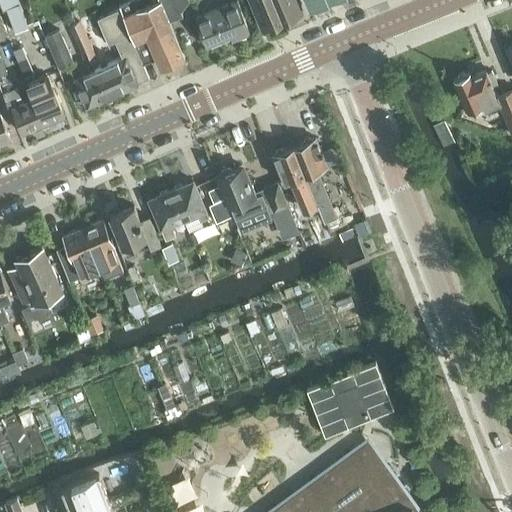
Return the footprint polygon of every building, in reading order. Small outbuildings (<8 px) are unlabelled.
[(7,9),(16,34),(29,29),(17,0),(0,0),(0,2),(3,11),(7,9)] [(160,0),(145,0),(122,10),(144,62),(156,57),(160,67),(184,57),(169,21),(160,0)] [(160,0),(169,21),(182,16),(175,0),(160,0)] [(235,0),(195,17),(206,44),(230,35),(232,39),(249,31),(237,2),(236,0),(235,0)] [(249,0),(261,26),(282,18),(274,0),(249,0)] [(298,0),(274,0),(282,18),(302,9),(298,0)] [(120,12),(99,21),(109,44),(116,41),(122,56),(105,64),(117,92),(122,89),(136,83),(138,81),(148,77),(120,12)] [(81,20),(70,25),(77,42),(88,37),(81,20)] [(73,61),(59,30),(46,36),(59,67),(73,61)] [(88,37),(77,42),(84,58),(95,53),(88,37)] [(23,46),(13,50),(18,61),(28,56),(23,46)] [(93,69),(74,78),(86,105),(117,92),(105,64),(99,67),(93,69)] [(511,87),(494,95),(490,85),(495,82),(490,71),(485,73),(483,70),(470,76),(468,73),(452,79),(464,110),(479,103),(483,110),(497,104),(510,133),(511,132),(511,87)] [(34,99),(45,125),(65,116),(48,76),(28,84),(35,98),(34,99)] [(45,125),(34,99),(19,105),(17,100),(22,98),(18,89),(4,95),(9,109),(14,107),(25,133),(45,125)] [(0,143),(12,138),(0,110),(0,143)] [(294,145),(317,202),(318,202),(325,220),(337,215),(319,169),(328,165),(315,136),(294,145)] [(317,202),(294,145),(272,154),(284,183),(292,179),(304,208),(317,202)] [(240,164),(217,173),(221,184),(226,197),(233,214),(235,218),(266,205),(270,217),(290,208),(278,179),(262,186),(263,188),(258,191),(259,193),(255,195),(252,185),(249,186),(240,164)] [(193,180),(171,189),(182,217),(188,231),(202,225),(200,219),(208,216),(193,180)] [(221,184),(208,189),(213,202),(226,197),(221,184)] [(171,189),(148,199),(164,237),(174,233),(169,222),(181,217),(182,217),(171,189)] [(213,202),(209,204),(216,221),(233,214),(226,197),(213,202)] [(126,257),(137,252),(134,243),(146,238),(151,249),(161,244),(149,215),(138,219),(132,204),(109,214),(126,257)] [(82,225),(98,265),(103,277),(123,269),(113,245),(114,245),(102,217),(82,225)] [(366,220),(356,224),(360,235),(361,236),(371,232),(366,220)] [(66,243),(55,247),(69,278),(94,267),(98,265),(82,225),(77,227),(62,233),(66,243)] [(179,258),(172,242),(163,246),(169,262),(179,258)] [(18,263),(8,267),(25,305),(21,307),(27,323),(51,312),(44,297),(60,290),(40,244),(15,255),(18,263)] [(254,252),(249,254),(253,262),(258,260),(254,252)] [(134,265),(128,267),(134,280),(139,278),(134,265)] [(0,322),(8,319),(7,316),(0,299),(0,298),(10,294),(0,269),(0,322)] [(132,283),(124,286),(131,303),(139,299),(132,283)] [(224,313),(217,316),(222,326),(228,323),(224,313)] [(97,314),(86,319),(92,333),(103,328),(97,314)] [(22,349),(13,353),(18,364),(28,360),(22,349)] [(376,362),(307,389),(309,395),(325,434),(349,425),(368,417),(390,409),(393,408),(394,407),(376,362)] [(37,392),(29,394),(31,401),(39,398),(37,392)] [(26,396),(16,400),(19,407),(28,403),(26,396)] [(269,511),(414,511),(410,501),(414,500),(388,465),(383,469),(365,444),(269,511)] [(149,481),(145,472),(134,475),(137,483),(138,486),(149,481)] [(100,474),(61,489),(70,511),(108,497),(109,497),(100,474)] [(134,475),(126,479),(129,486),(137,483),(134,475)] [(147,509),(158,504),(154,495),(143,499),(147,509)] [(108,497),(70,511),(114,511),(110,500),(109,497),(108,497)] [(8,511),(22,511),(17,499),(5,503),(8,511)]
